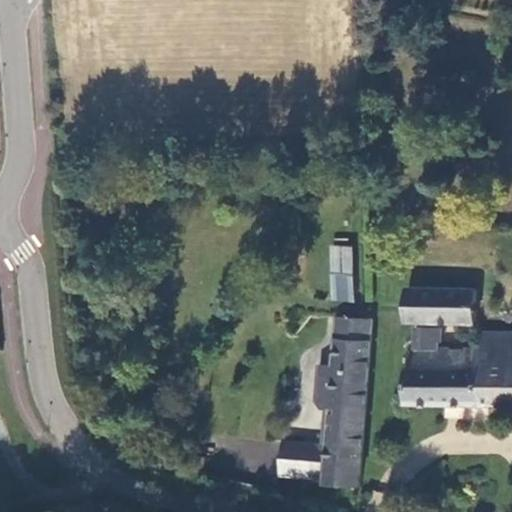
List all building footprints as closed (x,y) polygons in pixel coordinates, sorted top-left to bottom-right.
[(328,300),(352,301),(354,246),(330,244),(328,300)] [(483,294),(484,281),(484,274),(405,268),(406,290),(472,293),(483,294)] [(472,325),(472,293),(406,290),(404,322),(404,327),(444,326),(472,325)] [(325,483),(354,486),(366,318),(360,318),(334,316),(331,366),(317,366),(316,400),(323,409),(328,409),(326,446),(318,446),(317,483),(325,483)] [(434,351),(434,346),(436,344),(436,330),(411,330),(411,351),(404,351),(405,403),(511,405),(511,335),(477,334),(477,350),(434,351)]
